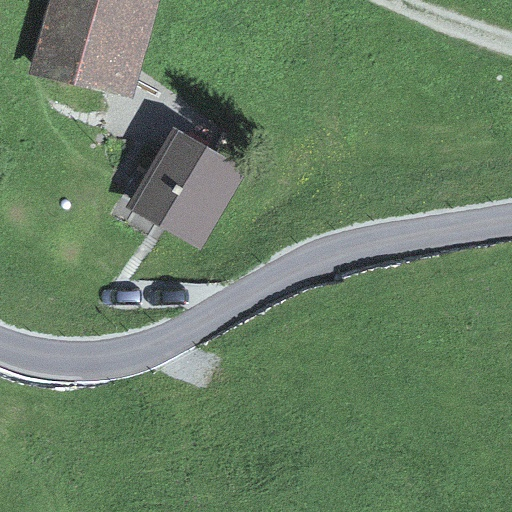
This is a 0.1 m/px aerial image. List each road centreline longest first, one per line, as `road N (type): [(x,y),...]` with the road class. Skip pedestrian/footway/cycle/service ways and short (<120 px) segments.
road 1 (unclassified): [(0,350),(49,363),(125,358),(342,249),(511,220)]
road 2 (track): [(511,45),(389,0)]
